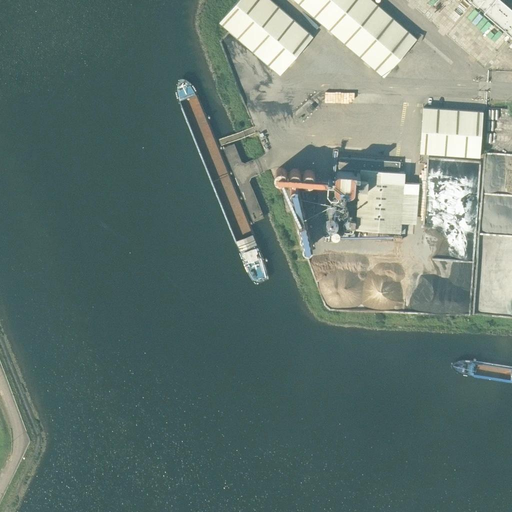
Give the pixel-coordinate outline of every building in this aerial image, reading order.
[(313,36),(270,0),(237,0),(219,22),(280,74),(313,36)] [(418,38),(374,0),(294,0),(384,76),(398,61),(418,38)] [(406,0),(484,67),(510,37),(467,0),(406,0)] [(511,8),(502,0),(471,0),(511,35),(511,8)] [(483,111),(423,107),(420,153),(479,157),(483,111)] [(339,168),(355,169),(355,171),(340,170),(339,170),(337,171),(335,173),(335,174),(335,177),(327,176),(327,182),(334,182),(334,186),(335,188),(336,190),(339,191),(348,192),(350,192),(352,191),(353,190),(355,187),(359,187),(356,229),(401,233),(405,172),(399,171),(400,162),(339,157),(339,168)]
